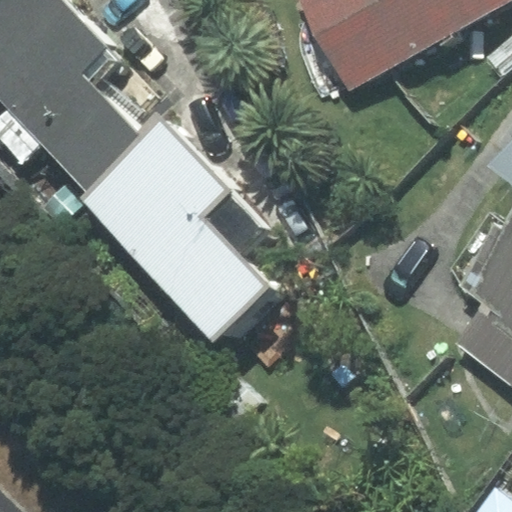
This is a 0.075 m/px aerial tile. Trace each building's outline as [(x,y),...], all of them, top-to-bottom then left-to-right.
[(58,149),(106,201),(166,147),(103,79),(130,54),(79,0),(26,0),(0,24),(0,94),(23,119),(3,137),(35,171),(58,149)] [(511,0),(311,0),(361,100),(511,24),(511,0)] [(288,236),(188,129),(103,208),(240,355),(300,299),(263,259),(288,236)] [(511,246),(474,297),(483,304),(456,339),(511,381),(511,246)] [(511,511),(511,497),(503,491),(487,511),(511,511)]
